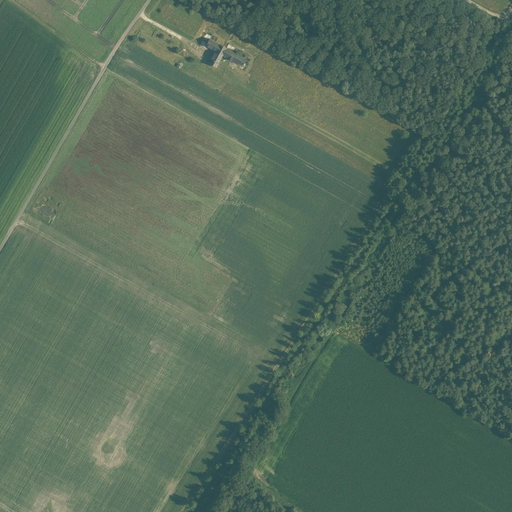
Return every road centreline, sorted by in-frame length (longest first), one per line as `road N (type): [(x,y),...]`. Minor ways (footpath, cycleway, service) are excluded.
road 1 (track): [(503,20),(182,511)]
road 2 (unclassified): [(0,253),(150,0)]
